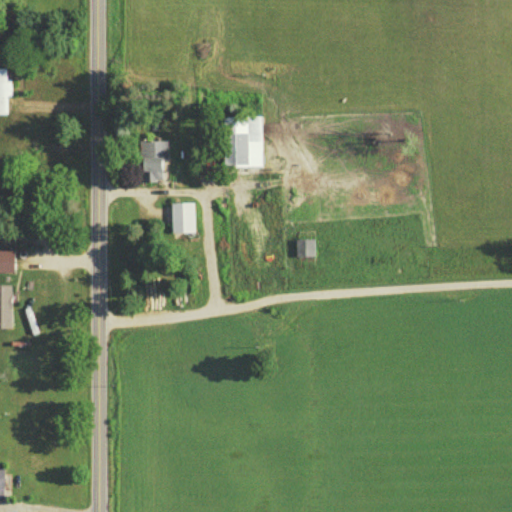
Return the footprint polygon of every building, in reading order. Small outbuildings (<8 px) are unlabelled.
[(0,74),(0,120),(10,120),(10,74),(0,74)] [(262,121),(222,121),(222,172),(262,172),(262,121)] [(141,187),(167,187),(167,146),(141,146),(141,187)] [(171,239),(194,239),(194,208),(171,208),(171,239)] [(315,244),(296,244),(296,263),(315,262),(315,244)] [(0,278),(13,278),(13,256),(0,256),(0,278)] [(0,334),(11,334),(11,290),(0,290),(0,334)]
